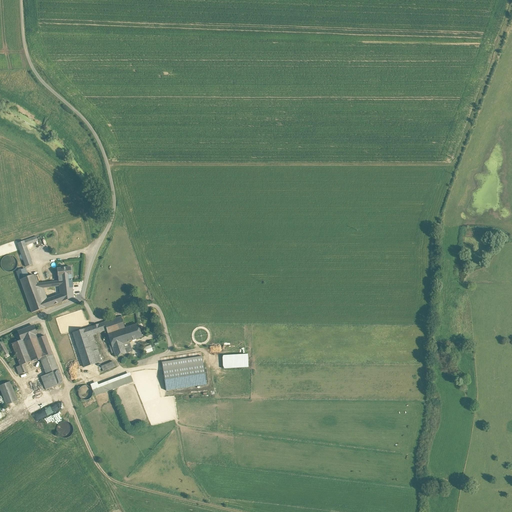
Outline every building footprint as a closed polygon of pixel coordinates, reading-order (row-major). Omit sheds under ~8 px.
[(36,237),(24,241),(25,246),(38,241),(36,237)] [(31,261),(25,246),(24,241),(17,243),(24,263),(31,261)] [(17,267),(17,264),(17,260),(15,258),(12,256),(9,255),(6,256),(3,258),(1,261),(1,264),(1,267),(3,270),(6,272),(9,272),(12,271),(15,270),(17,267)] [(70,267),(57,268),(58,277),(59,281),(71,280),(71,276),(71,270),(72,270),(72,268),(70,268),(70,267)] [(39,283),(36,284),(35,279),(33,276),(33,275),(27,277),(20,280),(32,313),(73,297),(71,280),(59,281),(39,283)] [(121,317),(93,326),(96,333),(100,331),(103,330),(103,328),(105,327),(106,329),(114,353),(115,357),(126,353),(123,344),(128,342),(129,341),(124,327),(121,317)] [(137,324),(126,328),(125,327),(124,327),(129,341),(142,337),(137,324)] [(33,326),(18,332),(21,340),(21,341),(36,335),(33,326)] [(90,327),(72,333),(84,367),(85,367),(90,365),(96,363),(94,356),(92,352),(87,336),(92,335),(93,334),(90,327)] [(114,353),(106,329),(104,330),(112,353),(114,353)] [(36,335),(21,341),(21,340),(11,344),(20,366),(16,367),(19,375),(27,371),(24,364),(40,358),(52,353),(45,336),(37,339),(36,335)] [(97,350),(92,335),(87,336),(92,352),(97,350)] [(8,353),(2,341),(0,342),(0,349),(4,356),(8,353)] [(128,342),(123,344),(126,353),(132,351),(128,342)] [(151,345),(143,348),(145,354),(152,351),(151,345)] [(52,353),(40,358),(46,375),(58,370),(52,353)] [(249,367),(248,354),(223,355),(223,368),(249,367)] [(207,384),(203,356),(163,362),(166,380),(164,380),(166,390),(207,384)] [(90,365),(85,367),(88,377),(98,373),(115,366),(113,361),(101,366),(91,370),(90,365)] [(46,375),(41,377),(45,390),(63,383),(58,370),(46,375)] [(129,373),(91,387),(95,396),(132,381),(129,373)] [(10,382),(0,385),(0,389),(6,405),(17,401),(10,382)] [(92,396),(93,393),(92,390),(90,388),(88,386),(85,386),(82,386),(80,388),(79,390),(78,393),(79,396),(80,398),(83,400),(85,400),(88,399),(91,398),(92,396)] [(30,413),(41,408),(39,402),(28,406),(30,413)] [(73,433),(73,430),(72,426),(71,424),(68,422),(65,421),(61,422),(59,424),(57,427),(56,430),(57,433),(59,436),(62,437),(65,438),(68,437),(71,436),(73,433)]
